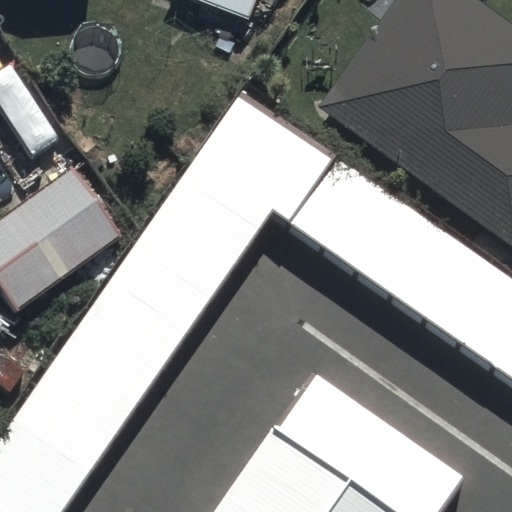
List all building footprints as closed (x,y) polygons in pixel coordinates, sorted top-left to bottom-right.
[(264,0),(176,0),(255,28),(264,0)] [(511,136),(511,41),(453,0),(400,0),(312,127),(511,267),(511,141),(510,140),(511,136)] [(511,511),(511,298),(319,164),(240,108),(0,448),(0,511),(73,511),(276,226),(511,391),(511,511)] [(67,181),(0,229),(0,310),(13,329),(119,253),(67,181)] [(215,511),(458,511),(471,494),(309,380),(215,511)]
